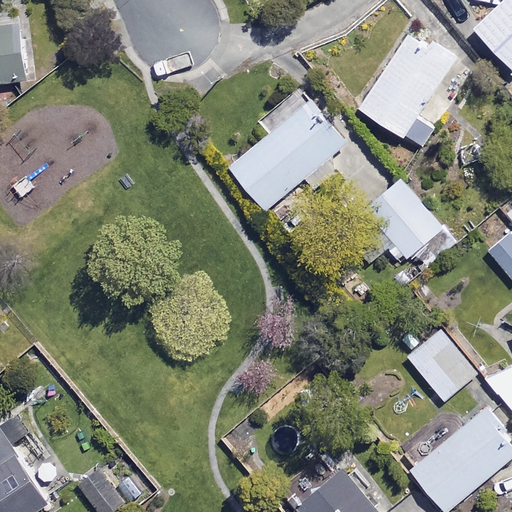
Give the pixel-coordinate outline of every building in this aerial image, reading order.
[(511,0),(480,30),(511,64),(511,0)] [(0,84),(32,81),(25,25),(0,28),(0,84)] [(455,98),(442,89),(462,59),(418,29),(365,109),(422,147),(455,98)] [(349,144),(301,90),(264,122),(275,135),(238,168),(292,229),(305,218),(288,199),(349,144)] [(442,235),(405,181),(368,207),(405,261),(442,235)] [(511,238),(495,254),(511,273),(511,238)] [(481,374),(444,330),(412,356),(449,400),(481,374)] [(511,368),(488,378),(511,407),(511,368)] [(511,461),(511,438),(488,410),(417,470),(452,511),(511,461)] [(36,432),(23,413),(0,428),(0,507),(3,511),(45,511),(58,504),(19,443),(36,432)] [(115,511),(129,502),(105,470),(85,485),(104,511),(115,511)] [(383,511),(351,471),(305,507),(309,511),(383,511)]
